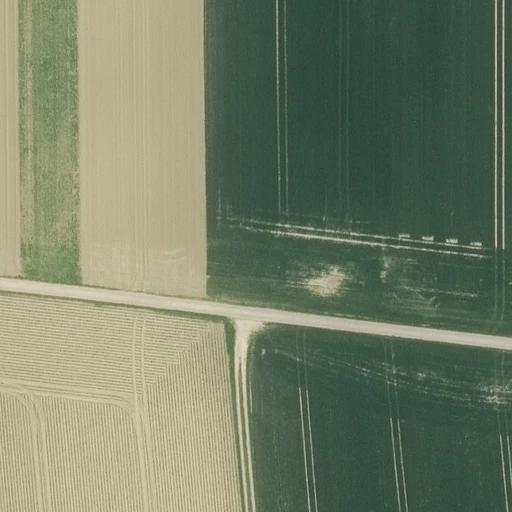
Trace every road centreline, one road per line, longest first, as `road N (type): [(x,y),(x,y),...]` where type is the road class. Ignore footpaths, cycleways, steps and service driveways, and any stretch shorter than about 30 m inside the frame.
road 1 (track): [(511,347),(0,287)]
road 2 (track): [(245,316),(237,354),(248,511)]
